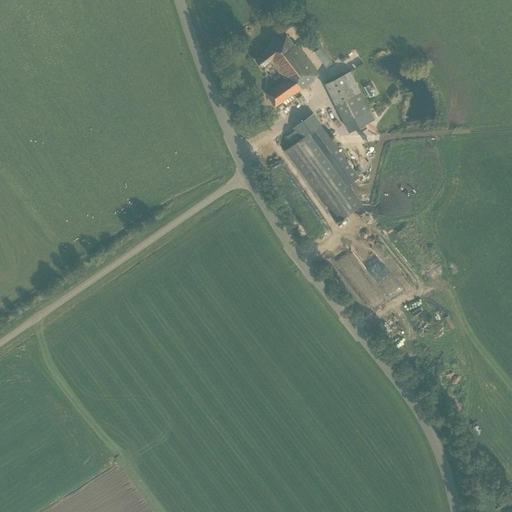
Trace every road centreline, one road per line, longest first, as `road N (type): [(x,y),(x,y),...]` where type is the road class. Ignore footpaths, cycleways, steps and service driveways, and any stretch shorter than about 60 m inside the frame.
road 1 (unclassified): [(455,511),(422,418),(288,243),(249,176)]
road 2 (unclassified): [(0,343),(249,176)]
road 3 (unclassified): [(249,176),(179,0)]
